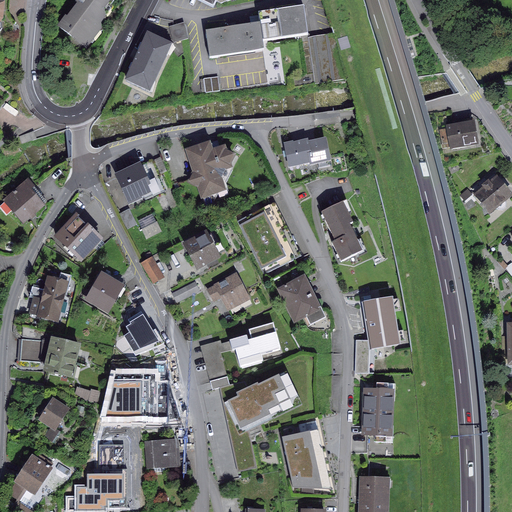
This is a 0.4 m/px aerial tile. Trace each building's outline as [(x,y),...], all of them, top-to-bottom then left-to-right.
[(73,0),(61,18),(86,35),(102,11),(99,9),(104,0),(73,0)] [(260,23),(263,41),(308,34),(304,7),(259,13),(260,23)] [(263,41),(260,23),(207,30),(210,57),(264,50),(263,41)] [(170,29),(174,45),(190,41),(186,26),(170,29)] [(128,79),(149,89),(169,43),(148,34),(128,79)] [(334,49),(334,39),(311,39),(311,49),(334,49)] [(344,84),(341,68),(334,69),(333,56),(325,57),(327,66),(315,68),(316,78),(315,78),(316,88),(344,84)] [(203,97),(220,96),(219,81),(202,82),(203,97)] [(479,148),(476,125),(444,129),(447,152),(479,148)] [(325,139),(286,146),(290,168),(329,161),(325,139)] [(211,147),(186,154),(190,167),(201,202),(227,194),(221,176),(231,173),(230,169),(235,158),(231,156),(226,154),(225,151),(214,155),(211,147)] [(140,158),(117,168),(130,196),(153,185),(140,158)] [(6,195),(24,214),(44,196),(26,176),(6,195)] [(511,198),(511,197),(498,180),(474,198),(489,216),(511,198)] [(344,203),(322,213),(337,244),(334,245),(343,264),(364,255),(355,237),(359,236),(344,203)] [(102,232),(76,208),(55,230),(82,254),(102,232)] [(266,216),(247,225),(268,269),(287,260),(266,216)] [(146,241),(162,235),(155,217),(139,223),(146,241)] [(184,239),(196,260),(217,248),(205,227),(184,239)] [(155,289),(166,281),(153,261),(142,268),(155,289)] [(248,289),(235,266),(209,280),(216,291),(222,288),(229,300),(248,289)] [(62,312),(68,274),(47,271),(41,309),(62,312)] [(123,286),(102,274),(88,298),(108,310),(123,286)] [(308,280),(279,293),(294,327),(323,314),(308,280)] [(177,305),(201,295),(197,285),(172,295),(177,305)] [(363,306),(370,351),(399,346),(393,302),(363,306)] [(143,313),(124,322),(135,344),(154,334),(143,313)] [(234,337),(240,359),(261,353),(259,347),(278,342),(271,318),(247,324),(250,333),(234,337)] [(79,345),(53,339),(46,369),(72,375),(79,345)] [(22,364),(42,364),(42,344),(22,344),(22,364)] [(157,373),(115,373),(104,418),(157,418),(157,373)] [(247,388),(244,382),(221,388),(239,470),(256,467),(247,425),(270,414),(268,409),(290,398),(279,375),(258,385),(257,383),(247,388)] [(75,399),(89,403),(91,396),(78,392),(75,399)] [(395,396),(367,394),(365,436),(393,438),(395,396)] [(55,428),(67,409),(53,400),(41,419),(55,428)] [(283,437),(294,486),(329,488),(317,430),(283,437)] [(176,441),(147,443),(149,467),(178,465),(176,441)] [(17,481),(35,492),(50,469),(33,457),(17,481)] [(125,473),(87,473),(87,487),(77,487),(77,510),(106,510),(106,507),(108,507),(108,500),(125,500),(125,473)] [(392,511),(393,478),(362,477),(361,511),(392,511)] [(264,511),(265,502),(249,501),(248,511),(264,511)]
